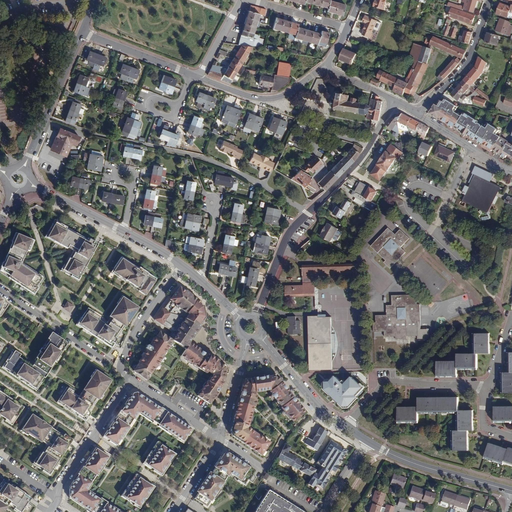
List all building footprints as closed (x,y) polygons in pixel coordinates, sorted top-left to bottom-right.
[(328,8),(330,0),(321,0),(320,6),(328,8)] [(338,3),(330,0),(328,8),(327,11),(335,14),(338,3)] [(376,0),(376,1),(375,1),(373,7),(383,10),(386,0),(376,0)] [(477,0),(464,0),(464,2),(465,3),(464,7),(464,10),(474,13),(477,1),(477,0)] [(338,3),(335,14),(342,16),(345,5),(338,3)] [(511,6),(511,7),(501,3),(497,14),(511,18),(511,6)] [(251,6),(249,11),(259,14),(261,9),(251,6)] [(475,16),(452,8),(449,17),(472,24),(475,16)] [(246,17),(258,21),(259,14),(249,11),(248,11),(246,17)] [(256,27),(258,21),(246,17),(244,24),(256,27)] [(365,17),(363,23),(366,25),(363,32),(364,32),(362,36),(369,39),(371,35),(372,35),(378,22),(365,17)] [(272,29),(279,31),(283,20),(275,18),(272,29)] [(451,19),(448,18),(445,25),(447,25),(443,35),(447,36),(450,26),(449,26),(451,19)] [(511,22),(501,18),(496,31),(507,35),(510,36),(511,30),(511,25),(510,25),(511,22)] [(279,31),(287,33),(290,22),(283,20),(279,31)] [(287,33),(295,35),(297,27),(298,24),(290,22),(287,33)] [(242,30),(254,34),(256,27),(244,24),(242,30)] [(297,27),(295,35),(294,38),(302,40),(305,29),(297,27)] [(302,40),(309,43),(312,32),(305,29),(302,40)] [(259,35),(254,34),(242,30),(241,35),(258,40),(259,38),(259,35)] [(320,34),(318,42),(326,44),(329,33),(321,31),(320,34)] [(469,44),(472,33),(465,31),(464,37),(460,36),(459,41),(469,44)] [(317,45),(318,42),(320,34),(312,32),(309,43),(317,45)] [(496,46),(499,36),(488,32),(485,42),(496,46)] [(253,47),(262,49),(265,39),(259,38),(258,40),(241,35),(238,45),(241,45),(253,47)] [(431,44),(434,38),(428,35),(424,43),(430,46),(431,44)] [(434,37),(434,38),(431,44),(433,45),(448,52),(463,58),(467,51),(461,49),(463,46),(457,43),(457,44),(452,42),(451,44),(434,37)] [(414,60),(419,62),(427,64),(430,53),(432,53),(433,49),(432,49),(432,48),(430,47),(429,46),(428,48),(414,44),(409,58),(414,60)] [(241,45),(234,58),(243,62),(251,48),(253,49),(253,47),(241,45)] [(344,49),(340,60),(353,65),(353,63),(356,64),(359,57),(356,56),(357,54),(344,49)] [(88,53),(85,59),(89,61),(87,65),(93,67),(95,63),(103,66),(106,58),(90,52),(89,53),(88,53)] [(480,56),(476,66),(483,73),(487,62),(480,56)] [(230,84),(243,62),(234,58),(223,75),(220,73),(210,69),(207,75),(230,84)] [(438,78),(442,81),(444,80),(452,72),(461,61),(457,58),(455,60),(454,60),(447,68),(438,78)] [(386,73),(382,81),(395,87),(393,91),(403,96),(405,92),(409,83),(419,62),(414,60),(406,77),(406,76),(404,81),(386,73)] [(278,62),(276,75),(285,77),(287,64),(278,62)] [(427,64),(419,62),(409,83),(418,87),(429,65),(427,64)] [(139,71),(122,65),(119,73),(121,74),(127,76),(128,76),(126,81),(132,83),(134,78),(136,79),(139,71)] [(210,69),(220,73),(225,67),(217,66),(212,65),(210,69)] [(472,71),(479,77),(483,73),(476,66),(472,71)] [(374,77),(382,81),(386,73),(375,67),(371,74),(374,76),(374,77)] [(371,84),(374,79),(354,69),(352,74),(371,84)] [(472,71),(464,80),(471,86),(476,91),(478,88),(477,89),(472,85),(479,77),(472,71)] [(88,78),(80,75),(74,91),(86,96),(89,88),(87,87),(85,86),(87,81),(88,78)] [(176,80),(160,75),(158,81),(161,82),(158,89),(171,94),(176,80)] [(274,75),(273,78),(272,87),(271,90),(276,91),(288,83),(289,77),(285,77),(276,75),(274,75)] [(258,85),(272,87),(273,78),(260,76),(258,85)] [(464,80),(456,88),(464,94),(471,86),(464,80)] [(418,87),(409,83),(405,92),(413,96),(414,95),(418,88),(418,87)] [(464,94),(456,88),(451,94),(459,101),(461,98),(464,100),(465,99),(467,97),(464,94)] [(478,88),(476,91),(481,95),(489,101),(491,98),(478,88)] [(126,92),(118,89),(117,92),(114,90),(112,96),(115,98),(112,107),(116,109),(117,107),(120,109),(126,92)] [(370,108),(370,104),(367,105),(356,103),(357,99),(355,98),(355,97),(354,97),(354,98),(352,98),(351,102),(348,101),(349,95),(346,95),(346,94),(344,94),(344,92),(343,92),(343,93),(340,93),(339,91),(338,90),(336,91),(335,93),(336,95),(335,98),(334,98),(333,99),(335,99),(335,101),(334,106),(333,109),(334,109),(334,110),(335,111),(335,110),(365,114),(368,114),(370,108)] [(215,99),(199,93),(196,101),(198,102),(196,107),(202,109),(203,107),(208,110),(209,106),(212,107),(215,99)] [(370,104),(370,108),(381,111),(382,101),(379,101),(380,97),(374,95),(373,99),(371,99),(370,104)] [(475,96),(473,101),(481,104),(485,106),(486,101),(475,96)] [(504,148),(507,142),(508,141),(500,136),(497,134),(498,132),(499,130),(488,123),(486,125),(483,123),(482,125),(478,122),(479,121),(464,112),(462,116),(455,112),(458,107),(445,99),(444,102),(441,100),(441,101),(439,104),(437,107),(435,105),(432,111),(432,113),(433,114),(434,114),(436,116),(449,124),(453,127),(455,128),(456,126),(463,131),(472,136),(476,138),(479,140),(482,143),(484,143),(483,145),(488,149),(490,147),(493,149),(502,155),(505,148),(504,148)] [(65,121),(73,124),(78,112),(81,105),(77,103),(77,102),(74,101),(74,102),(73,102),(67,118),(65,121)] [(229,121),(235,105),(232,104),(231,106),(227,105),(225,110),(224,110),(222,115),(223,116),(221,122),(227,125),(229,121)] [(235,105),(229,121),(236,123),(240,111),(238,110),(239,106),(235,105)] [(370,108),(368,114),(367,119),(373,120),(378,121),(381,111),(370,108)] [(121,134),(135,139),(140,123),(137,122),(140,116),(132,113),(130,119),(127,118),(126,121),(121,134)] [(399,123),(404,114),(402,113),(399,113),(395,115),(389,120),(388,122),(399,129),(396,122),(399,123)] [(262,119),(249,114),(247,119),(246,123),(243,130),(250,132),(251,129),(258,131),(262,119)] [(396,122),(399,129),(406,126),(411,118),(404,114),(399,123),(396,122)] [(202,119),(194,116),(188,133),(196,136),(197,133),(202,135),(204,129),(202,129),(199,128),(201,123),(202,119)] [(286,122),(273,117),(268,130),(282,135),(286,122)] [(429,128),(411,118),(406,126),(426,136),(429,128)] [(168,127),(164,125),(160,138),(167,141),(166,145),(170,146),(170,145),(175,147),(179,136),(167,131),(168,127)] [(80,137),(61,129),(58,137),(53,150),(65,156),(71,142),(77,144),(80,137)] [(233,156),(239,159),(243,151),(236,148),(236,146),(224,141),(220,150),(225,153),(226,152),(233,155),(233,156)] [(419,152),(428,156),(433,146),(423,142),(419,152)] [(511,144),(507,142),(504,148),(505,148),(502,155),(505,157),(506,157),(508,154),(511,157),(511,144)] [(352,148),(359,154),(363,149),(354,143),(352,148)] [(141,155),(142,151),(139,150),(140,146),(134,144),(133,149),(125,147),(123,155),(140,159),(141,155)] [(383,176),(388,171),(396,158),(399,160),(404,152),(392,144),(374,171),(371,174),(380,180),(383,177),(383,176)] [(342,153),(334,145),(332,146),(340,154),(342,153)] [(447,150),(439,146),(435,155),(451,162),(455,152),(447,149),(447,150)] [(354,161),(359,154),(352,148),(350,147),(350,148),(352,149),(319,182),(318,183),(318,184),(321,186),(322,187),(325,191),(354,161)] [(91,154),(85,153),(84,160),(89,161),(87,168),(100,171),(103,157),(101,157),(102,152),(92,150),(91,154)] [(270,172),(274,163),(268,160),(269,158),(261,155),(260,156),(254,153),(249,162),(270,172)] [(323,164),(316,157),(315,156),(306,166),(312,173),(318,167),(319,168),(323,164)] [(158,167),(154,166),(153,166),(150,183),(156,184),(159,184),(160,176),(162,167),(159,167),(158,167)] [(291,179),(296,183),(301,185),(301,186),(301,185),(304,187),(308,181),(309,182),(310,181),(310,180),(312,177),(300,170),(291,179)] [(224,172),(218,171),(217,175),(215,175),(214,175),(212,175),(212,180),(213,180),(215,181),(214,183),(232,187),(233,178),(224,176),(224,172)] [(500,187),(475,175),(463,200),(479,208),(485,215),(486,216),(487,216),(487,215),(491,213),(492,214),(493,214),(492,212),(492,203),(500,187)] [(343,185),(354,191),(364,197),(371,201),(377,191),(351,176),(343,185)] [(89,180),(72,177),(71,186),(75,186),(74,194),(77,195),(79,187),(88,189),(89,180)] [(186,190),(184,195),(184,198),(192,200),(195,183),(185,181),(184,181),(182,189),(186,190)] [(147,190),(143,207),(144,207),(147,208),(152,208),(153,200),(154,195),(155,191),(151,190),(147,190)] [(364,197),(354,191),(351,195),(356,198),(354,201),(372,212),(376,204),(371,201),(364,197)] [(124,197),(107,193),(106,202),(122,205),(124,197)] [(352,203),(346,199),(341,208),(338,206),(334,214),(342,219),(352,203)] [(231,221),(239,222),(241,214),(243,205),(234,204),(231,221)] [(280,210),(267,207),(264,222),(277,224),(280,210)] [(160,214),(149,212),(148,216),(145,215),(143,228),(147,228),(148,225),(161,227),(162,219),(160,218),(160,214)] [(200,216),(188,214),(187,217),(182,216),(180,227),(198,230),(200,216)] [(77,280),(98,244),(90,238),(89,240),(80,234),(76,232),(67,227),(67,226),(57,220),(55,223),(53,222),(49,229),(51,230),(48,236),(67,248),(68,246),(72,249),(73,250),(65,264),(64,263),(61,268),(65,270),(64,272),(77,280)] [(340,227),(331,221),(329,225),(327,224),(324,229),(325,230),(323,234),(332,239),(336,234),(337,235),(338,233),(337,232),(340,227)] [(396,236),(395,235),(395,234),(389,228),(376,242),(370,246),(374,249),(375,247),(379,251),(377,253),(385,260),(384,262),(390,268),(405,252),(400,247),(409,238),(400,230),(396,233),(397,234),(396,236)] [(20,235),(15,232),(12,241),(12,242),(9,251),(4,262),(3,262),(0,268),(0,272),(34,294),(42,282),(40,281),(43,277),(38,273),(37,275),(21,264),(23,260),(24,256),(25,256),(33,241),(20,234),(20,235)] [(255,243),(254,243),(253,251),(266,254),(270,237),(266,236),(266,233),(263,233),(262,236),(261,235),(261,239),(256,238),(255,243)] [(234,237),(225,235),(222,252),(230,254),(234,237)] [(311,236),(299,246),(302,250),(315,241),(311,236)] [(189,247),(185,246),(184,251),(192,252),(192,254),(195,255),(196,253),(201,254),(203,240),(190,237),(189,243),(189,247)] [(121,257),(114,268),(115,269),(112,273),(124,281),(125,280),(129,282),(139,289),(138,291),(144,294),(147,290),(149,290),(155,281),(147,275),(148,273),(139,267),(138,268),(121,257)] [(356,263),(302,261),(302,271),(305,271),(304,282),(309,282),(308,279),(311,279),(312,273),(356,274),(356,263)] [(236,268),(219,264),(217,272),(235,276),(236,268)] [(258,269),(249,268),(246,285),(255,286),(258,269)] [(304,282),(302,282),(300,282),(300,293),(313,293),(313,282),(312,282),(311,279),(308,279),(309,282),(304,282)] [(284,293),(300,293),(300,282),(284,281),(284,293)] [(178,331),(172,340),(185,349),(190,343),(189,342),(195,334),(201,325),(200,324),(205,317),(202,306),(198,303),(199,301),(185,291),(184,292),(178,287),(169,300),(175,304),(174,305),(187,314),(187,313),(188,314),(185,319),(177,330),(178,331)] [(416,294),(391,295),(391,305),(386,305),(386,306),(389,306),(390,311),(389,311),(386,311),(386,315),(376,315),(376,322),(372,322),(373,331),(384,331),(384,337),(395,336),(395,339),(407,339),(407,336),(417,336),(417,339),(429,338),(429,329),(420,329),(419,304),(416,304),(416,294)] [(84,313),(77,324),(111,347),(138,307),(122,297),(117,305),(118,305),(106,323),(93,314),(94,313),(89,309),(86,314),(84,313)] [(0,350),(4,345),(0,342),(0,316),(0,317),(9,304),(0,298),(0,350)] [(73,306),(66,301),(62,308),(69,312),(73,306)] [(170,314),(162,308),(155,320),(162,325),(170,314)] [(318,327),(331,327),(331,317),(325,317),(318,316),(318,314),(317,314),(308,314),(307,369),(330,370),(330,359),(317,359),(318,327)] [(296,316),(288,316),(288,334),(299,334),(299,320),(296,320),(296,316)] [(330,359),(331,327),(318,327),(317,359),(330,359)] [(466,364),(466,367),(476,367),(475,352),(488,352),(487,342),(484,342),(484,339),(487,339),(487,331),(472,332),(473,352),(455,353),(456,360),(435,361),(435,375),(446,375),(446,372),(448,372),(448,375),(456,374),(456,367),(464,367),(464,364),(466,364)] [(63,340),(52,332),(47,339),(49,340),(44,349),(42,347),(40,350),(41,351),(35,359),(36,360),(34,364),(32,366),(25,361),(18,357),(20,354),(15,351),(8,360),(7,359),(5,362),(7,363),(4,368),(9,371),(8,372),(28,385),(28,384),(36,389),(39,384),(40,385),(67,344),(62,341),(63,340)] [(163,355),(173,341),(159,332),(155,338),(155,337),(149,346),(147,345),(145,348),(146,349),(144,352),(145,352),(138,362),(139,362),(133,371),(147,380),(154,368),(155,369),(164,356),(163,355)] [(200,350),(190,343),(185,349),(182,355),(207,372),(208,371),(214,375),(209,382),(207,381),(201,390),(203,391),(199,397),(210,404),(214,398),(213,398),(214,395),(215,396),(218,392),(220,389),(219,389),(224,381),(223,380),(225,378),(227,370),(226,367),(223,365),(218,362),(217,361),(216,361),(214,360),(214,359),(209,356),(207,354),(206,355),(200,350)] [(511,353),(509,353),(509,373),(502,373),(503,393),(511,392),(511,353)] [(207,372),(182,355),(181,356),(207,373),(207,372)] [(61,395),(57,402),(85,421),(91,413),(90,412),(95,404),(98,400),(111,380),(99,372),(97,375),(93,372),(90,377),(92,378),(84,390),(81,394),(79,397),(72,393),(73,391),(68,388),(63,396),(61,395)] [(293,398),(288,391),(286,389),(286,390),(283,387),(284,386),(277,378),(276,378),(275,376),(268,378),(267,376),(252,378),(252,380),(246,381),(244,385),(242,392),(240,399),(241,399),(239,403),(238,403),(230,431),(232,436),(261,455),(270,442),(248,427),(252,412),(251,412),(253,407),(255,407),(257,400),(255,399),(257,396),(255,395),(255,391),(271,389),(273,391),(271,392),(273,395),(271,397),(274,401),(275,400),(282,408),(281,409),(290,421),(291,420),(293,423),(305,413),(303,411),(303,410),(296,401),(295,402),(292,399),(293,398)] [(331,383),(326,383),(326,390),(344,405),(349,405),(357,397),(354,395),(362,387),(352,377),(344,385),(336,378),(331,383)] [(113,421),(109,428),(110,428),(108,431),(107,431),(102,437),(107,440),(108,439),(110,440),(109,442),(115,446),(120,440),(121,441),(130,428),(128,427),(137,413),(139,414),(145,418),(146,417),(165,429),(164,431),(170,435),(171,434),(177,437),(176,439),(181,443),(187,435),(188,436),(193,429),(186,424),(185,425),(182,424),(183,423),(173,416),(173,417),(167,413),(168,412),(161,408),(160,409),(154,405),(155,404),(142,395),(141,396),(138,394),(137,393),(133,394),(132,395),(130,398),(129,398),(124,404),(125,405),(122,411),(120,410),(115,418),(116,419),(114,422),(113,421)] [(0,415),(2,417),(6,419),(5,421),(10,424),(13,420),(15,421),(24,407),(18,404),(13,400),(9,397),(7,399),(0,394),(0,415)] [(418,411),(458,410),(457,396),(454,396),(454,399),(451,399),(451,396),(428,397),(428,400),(425,400),(425,397),(417,397),(417,407),(407,407),(407,410),(404,410),(404,407),(397,407),(397,421),(418,421),(418,411)] [(511,406),(493,407),(494,422),(511,421),(511,406)] [(472,409),(458,410),(459,430),(453,430),(454,451),(468,451),(468,437),(465,437),(464,434),(468,434),(468,430),(473,430),(473,419),(470,420),(469,417),(473,417),(472,409)] [(139,414),(137,413),(128,427),(130,428),(139,414)] [(32,414),(23,426),(25,428),(22,432),(27,436),(28,434),(35,438),(35,437),(42,441),(46,444),(47,445),(38,458),(37,457),(33,462),(38,465),(37,467),(49,475),(73,440),(64,434),(63,436),(55,430),(51,427),(32,414)] [(161,429),(162,427),(146,417),(145,418),(161,429)] [(312,441),(320,446),(328,432),(320,427),(312,441)] [(308,438),(305,442),(308,444),(309,442),(311,443),(309,447),(317,451),(320,446),(312,441),(308,438)] [(318,475),(315,473),(312,478),(308,484),(313,487),(315,483),(323,488),(347,451),(331,441),(317,463),(323,467),(318,475)] [(168,463),(174,453),(170,450),(169,451),(161,446),(161,444),(157,442),(153,448),(154,449),(152,452),(151,451),(146,458),(148,459),(144,465),(150,469),(151,468),(154,470),(153,471),(160,475),(164,469),(165,470),(170,464),(168,463)] [(508,450),(489,443),(484,457),(504,463),(504,461),(511,463),(511,449),(508,448),(508,450)] [(292,466),(296,458),(287,453),(290,447),(286,445),(278,459),(292,466)] [(104,462),(109,456),(102,452),(101,453),(100,452),(100,450),(96,447),(91,454),(92,455),(90,457),(89,457),(85,463),(86,464),(84,467),(83,466),(78,474),(79,475),(75,481),(74,480),(71,484),(72,484),(69,489),(69,496),(73,499),(72,500),(85,509),(85,508),(91,511),(92,511),(93,511),(118,511),(119,511),(113,506),(112,508),(109,506),(106,504),(107,502),(100,498),(99,500),(93,496),(94,494),(88,490),(87,489),(96,475),(97,476),(106,463),(104,462)] [(252,483),(256,477),(253,474),(255,471),(229,453),(228,454),(225,455),(222,455),(221,455),(214,466),(215,467),(207,480),(205,479),(197,492),(198,493),(194,499),(207,507),(213,498),(215,499),(221,489),(219,488),(229,473),(240,480),(239,481),(245,486),(249,481),(252,483)] [(301,461),(296,458),(292,466),(297,469),(301,462),(301,461)] [(301,462),(297,469),(312,478),(315,473),(316,471),(301,462)] [(88,490),(97,476),(96,475),(87,489),(88,490)] [(143,479),(137,475),(133,481),(131,480),(127,487),(128,488),(127,491),(125,490),(121,496),(125,499),(126,498),(134,504),(133,505),(138,508),(144,499),(146,500),(150,493),(149,492),(153,486),(146,481),(145,482),(142,480),(143,479)] [(405,480),(393,476),(390,486),(393,487),(395,487),(402,490),(405,480)] [(17,511),(21,511),(31,497),(6,481),(4,484),(1,482),(0,484),(0,511),(3,511),(9,504),(14,508),(13,509),(17,511)] [(417,501),(421,502),(424,491),(411,487),(408,497),(415,500),(417,501)] [(376,491),(372,504),(382,507),(383,504),(384,502),(386,494),(376,491)] [(434,494),(424,491),(421,502),(431,505),(434,494)] [(265,496),(264,498),(288,511),(302,511),(295,507),(294,508),(293,507),(293,506),(291,504),(289,505),(286,503),(280,499),(276,497),(277,496),(270,492),(267,497),(265,496)] [(454,507),(457,496),(445,492),(441,503),(454,507)] [(470,500),(457,496),(454,507),(457,508),(459,509),(467,511),(470,500)] [(288,511),(264,498),(259,506),(258,505),(258,506),(258,507),(255,511),(288,511)] [(407,500),(403,499),(399,498),(397,506),(404,509),(407,500)]
